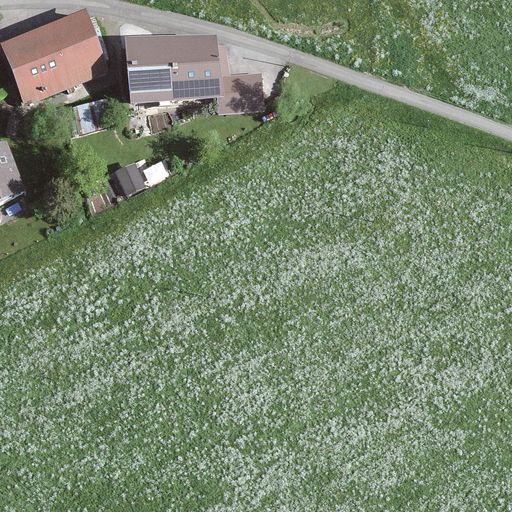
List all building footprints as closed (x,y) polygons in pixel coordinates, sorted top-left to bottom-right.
[(86,15),(2,49),(25,108),(110,73),(86,15)] [(220,43),(128,44),(128,109),(220,108),(220,80),(220,43)] [(261,76),(220,80),(221,116),(264,113),(261,76)] [(4,148),(0,149),(0,208),(25,198),(4,148)] [(133,197),(152,183),(135,160),(116,174),(133,197)]
